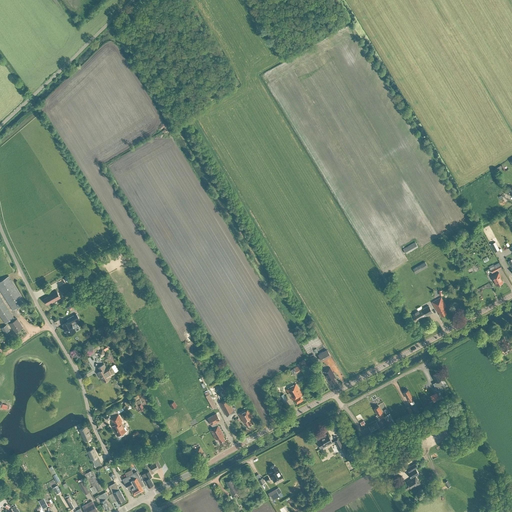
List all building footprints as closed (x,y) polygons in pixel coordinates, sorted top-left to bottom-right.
[(403,248),(406,253),(418,246),(415,241),(403,248)] [(413,268),(416,273),(428,266),(425,261),(413,268)] [(492,272),(501,267),(499,262),(494,265),(494,266),(489,268),(492,272)] [(65,277),(67,282),(78,275),(76,271),(65,277)] [(493,280),(496,285),(503,282),(499,276),(500,276),(498,272),(490,276),(492,280),(493,280)] [(0,290),(13,310),(26,302),(9,276),(0,281),(0,290)] [(48,296),(43,299),(46,304),(51,302),(52,302),(60,298),(56,290),(48,295),(48,296)] [(15,319),(0,295),(0,314),(3,320),(4,320),(5,322),(9,320),(10,323),(15,331),(22,327),(17,318),(15,319)] [(438,310),(441,316),(446,313),(443,307),(446,306),(441,297),(432,301),(437,311),(438,310)] [(74,305),(71,300),(65,304),(67,308),(74,305)] [(414,322),(433,312),(429,305),(411,315),(414,322)] [(66,331),(68,335),(76,331),(72,324),(74,323),(73,322),(79,318),(76,313),(73,315),(68,318),(69,321),(63,324),(65,328),(64,328),(66,331)] [(5,333),(10,330),(7,324),(1,328),(5,333)] [(504,352),(511,348),(508,342),(506,343),(504,338),(500,340),(498,341),(504,352)] [(102,349),(97,352),(98,354),(99,353),(100,356),(99,356),(100,358),(106,355),(102,349)] [(330,355),(326,349),(318,354),(321,361),(330,355)] [(296,372),(305,367),(302,362),(293,367),(296,372)] [(110,366),(106,368),(104,364),(98,367),(100,371),(97,373),(100,377),(100,376),(103,382),(110,378),(109,376),(114,372),(110,366)] [(323,371),(331,385),(336,382),(333,377),(335,376),(330,367),(323,371)] [(433,375),(436,382),(433,383),(437,390),(444,386),(440,379),(437,373),(433,375)] [(297,403),(303,400),(300,395),(302,394),(296,383),(286,389),(292,400),(294,399),(297,403)] [(408,389),(403,392),(407,398),(410,402),(413,400),(411,396),(408,389)] [(442,395),(441,393),(438,394),(437,391),(430,394),(433,400),(442,395)] [(211,392),(206,393),(212,408),(216,406),(211,392)] [(227,398),(219,402),(226,416),(235,411),(227,398)] [(380,418),(382,418),(387,428),(390,426),(393,424),(391,420),(389,421),(387,417),(385,418),(384,416),(381,412),(382,412),(378,406),(374,408),(378,414),(380,418)] [(238,413),(243,422),(244,421),(247,426),(253,423),(250,418),(253,417),(248,408),(238,413)] [(220,420),(216,413),(207,418),(213,428),(210,429),(215,439),(217,438),(220,442),(225,439),(222,435),(223,434),(218,425),(217,425),(215,422),(220,420)] [(113,425),(115,430),(114,430),(117,435),(120,434),(120,435),(121,435),(124,434),(124,433),(121,429),(124,428),(124,427),(122,424),(120,422),(122,421),(118,414),(111,418),(115,424),(113,425)] [(379,426),(376,421),(368,425),(371,430),(379,426)] [(86,426),(79,429),(85,440),(91,437),(86,426)] [(321,448),(332,442),(327,433),(321,437),(321,438),(317,441),(321,448)] [(351,454),(346,445),(341,448),(346,457),(351,454)] [(195,454),(198,459),(204,456),(202,453),(203,452),(200,446),(194,449),(196,453),(195,454)] [(91,459),(97,456),(94,448),(87,451),(91,459)] [(403,456),(406,460),(416,455),(413,450),(403,456)] [(158,468),(155,462),(150,465),(153,471),(158,468)] [(411,478),(406,481),(407,483),(403,486),(405,490),(410,487),(411,489),(420,483),(415,476),(418,474),(415,469),(418,467),(416,462),(407,468),(409,472),(408,473),(411,478)] [(274,464),(270,466),(273,471),(269,473),(274,481),(282,476),(278,468),(276,468),(274,464)] [(134,494),(143,490),(141,486),(144,485),(136,471),(133,473),(132,469),(125,472),(127,476),(122,478),(128,489),(130,488),(134,494)] [(144,480),(148,487),(153,484),(150,477),(152,476),(149,471),(142,474),(145,480),(144,480)] [(99,483),(94,474),(87,478),(87,480),(89,479),(93,486),(98,483),(99,483)] [(230,489),(229,489),(233,496),(239,492),(232,478),(226,481),(230,489)] [(83,480),(79,483),(85,494),(90,491),(83,480)] [(119,503),(124,500),(123,497),(119,489),(115,482),(109,486),(112,493),(113,492),(117,500),(119,503)] [(99,485),(98,483),(93,486),(90,487),(93,493),(101,489),(99,485)] [(276,488),(268,493),(272,500),(275,498),(274,496),(279,494),(276,488)] [(103,506),(105,510),(109,508),(107,504),(108,503),(105,498),(109,497),(106,492),(99,495),(101,501),(100,501),(103,506)] [(71,509),(75,507),(71,500),(72,500),(70,496),(66,498),(71,509)] [(44,497),(39,499),(43,507),(48,505),(44,497)] [(82,506),(83,508),(85,511),(91,511),(93,511),(97,510),(92,500),(82,506)] [(234,500),(231,503),(236,511),(238,511),(240,511),(234,500)]
